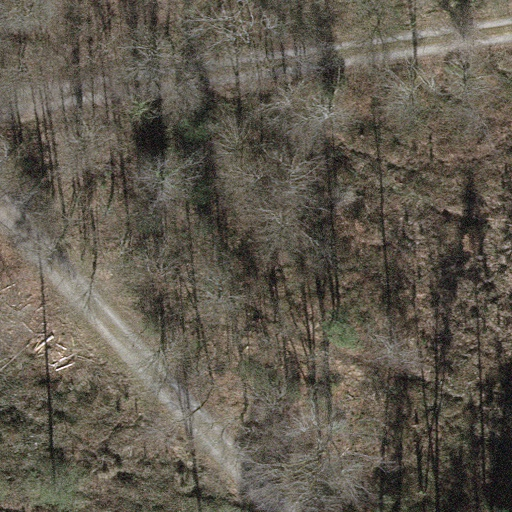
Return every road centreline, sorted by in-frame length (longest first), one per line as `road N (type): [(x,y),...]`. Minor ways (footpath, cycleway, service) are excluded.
road 1 (track): [(511,39),(0,102)]
road 2 (track): [(286,511),(0,183)]
